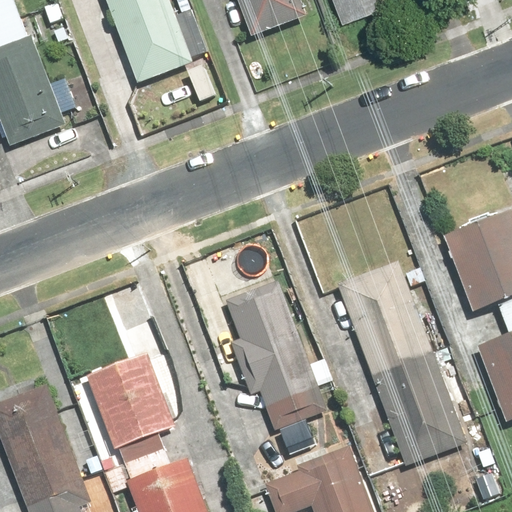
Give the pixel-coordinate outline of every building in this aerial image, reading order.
[(0,0),(0,110),(15,150),(72,128),(36,37),(32,39),(17,0),(0,0)] [(110,0),(142,86),(198,66),(174,0),(110,0)] [(241,0),(257,40),(312,19),(305,0),(241,0)] [(338,0),(348,24),(398,5),(396,0),(338,0)] [(209,67),(192,74),(205,104),(222,97),(209,67)] [(511,425),(511,217),(450,241),(479,316),(503,307),(511,329),(511,338),(483,350),(511,425)] [(411,469),(473,445),(403,264),(341,288),(411,469)] [(280,433),(333,413),(283,284),(231,303),(245,341),(235,345),(256,398),(265,395),(280,433)] [(132,484),(142,511),(211,511),(192,461),(175,467),(164,438),(181,432),(152,356),(92,379),(120,452),(123,451),(135,482),(132,484)] [(85,511),(84,510),(97,505),(52,387),(0,406),(0,426),(32,511),(85,511)] [(316,511),(378,511),(354,448),(300,469),(302,474),(269,487),(279,511),(307,511),(316,509),(316,511)] [(399,468),(377,476),(390,511),(395,511),(413,506),(399,468)] [(507,498),(499,480),(474,491),(481,509),(507,498)]
